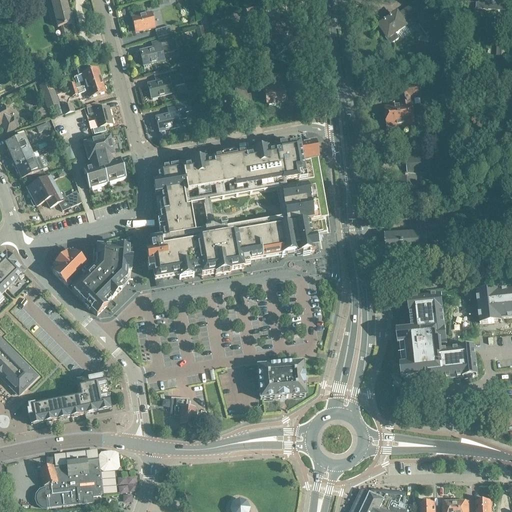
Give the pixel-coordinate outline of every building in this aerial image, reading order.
[(65,26),(70,25),(74,24),(71,14),(70,15),(65,0),(51,0),(52,3),(57,28),(65,26)] [(401,13),(407,22),(415,17),(420,24),(419,25),(426,35),(432,31),(433,32),(438,26),(423,5),(426,3),(423,0),(403,0),(408,7),(401,13)] [(476,0),(476,2),(498,4),(497,7),(508,8),(508,0),(476,0)] [(263,4),(242,9),(244,18),(250,17),(249,13),(264,9),(263,4)] [(151,13),(132,18),(136,34),(155,29),(151,13)] [(407,22),(401,13),(392,19),(388,13),(381,18),(385,23),(380,27),(384,32),(382,33),(390,45),(399,39),(396,35),(399,33),(398,32),(406,27),(404,24),(407,22)] [(272,32),(266,36),(280,54),(285,50),(290,55),(296,50),(292,44),(293,43),(289,38),(290,37),(285,30),(283,31),(279,26),(278,27),(273,21),(267,26),(272,32)] [(170,27),(155,31),(157,38),(172,35),(170,27)] [(202,27),(195,29),(198,40),(205,38),(202,27)] [(449,34),(435,33),(434,45),(448,46),(449,34)] [(139,53),(143,67),(164,62),(162,55),(176,51),(175,45),(174,39),(159,43),(160,48),(139,53)] [(496,46),(496,56),(504,56),(505,46),(496,46)] [(22,50),(11,55),(21,74),(37,66),(32,56),(26,59),(22,50)] [(86,86),(101,81),(97,69),(89,72),(87,66),(77,69),(79,76),(82,75),(85,82),(75,85),(74,83),(68,86),(70,92),(86,86)] [(147,86),(151,100),(172,95),(171,93),(175,92),(174,87),(184,85),(182,78),(193,76),(191,70),(167,76),(168,81),(147,86)] [(270,78),(262,79),(266,105),(268,105),(269,107),(276,106),(275,103),(286,102),(284,88),(272,90),(270,78)] [(86,86),(70,92),(72,97),(88,92),(90,98),(105,93),(101,81),(86,86)] [(60,83),(53,85),(57,95),(64,93),(60,83)] [(247,96),(245,84),(234,85),(238,112),(253,110),(250,95),(247,96)] [(386,109),(384,111),(384,114),(386,115),(388,126),(403,125),(403,127),(414,126),(411,103),(410,103),(410,96),(421,95),(420,84),(398,86),(400,106),(386,108),(386,109)] [(54,90),(41,94),(47,110),(56,106),(59,115),(63,114),(61,108),(60,105),(54,90)] [(78,104),(86,102),(84,95),(77,97),(78,104)] [(63,106),(65,115),(74,113),(72,104),(63,106)] [(3,105),(0,106),(0,125),(2,124),(7,133),(19,127),(15,120),(13,122),(3,105)] [(99,105),(86,108),(88,116),(94,114),(98,129),(113,125),(109,108),(101,110),(99,105)] [(155,119),(159,133),(180,128),(178,121),(186,119),(185,113),(191,111),(190,105),(175,109),(176,114),(155,119)] [(204,115),(205,121),(220,118),(219,111),(204,115)] [(38,133),(51,127),(48,122),(36,127),(38,133)] [(461,126),(450,127),(451,140),(444,140),(445,149),(463,148),(461,126)] [(11,156),(29,149),(23,136),(6,144),(8,151),(7,151),(9,157),(11,156)] [(84,171),(83,172),(89,191),(126,180),(120,160),(119,160),(120,161),(112,163),(110,157),(114,156),(110,138),(84,144),(88,163),(91,162),(92,169),(84,172),(84,171)] [(162,236),(163,239),(152,241),(150,242),(148,241),(145,250),(147,250),(147,252),(146,252),(149,265),(152,265),(154,281),(178,276),(179,279),(193,277),(193,274),(200,273),(201,278),(201,279),(203,279),(213,277),(214,277),(214,278),(216,278),(229,276),(231,275),(231,274),(232,274),(241,272),(243,272),(243,270),(242,265),(242,263),(282,256),(282,257),(284,257),(284,256),(297,254),(297,255),(297,254),(297,256),(303,255),(303,253),(309,252),(309,254),(312,253),(314,253),(314,250),(317,249),(316,240),(315,240),(314,236),(315,236),(320,235),(330,233),(327,218),(328,218),(317,159),(317,158),(314,142),(297,145),(297,146),(284,148),(284,149),(280,150),(280,149),(267,151),(266,151),(266,152),(260,153),(260,152),(259,152),(259,153),(253,154),(253,153),(252,153),(252,154),(236,157),(236,156),(221,159),(205,162),(204,162),(204,163),(198,164),(198,163),(197,163),(197,164),(191,165),(191,164),(190,164),(190,165),(170,168),(156,171),(158,183),(153,184),(155,196),(160,195),(163,214),(159,214),(160,222),(161,227),(162,236)] [(51,152),(60,148),(58,143),(49,148),(51,152)] [(29,149),(11,156),(14,162),(12,163),(15,169),(34,160),(29,149)] [(43,156),(34,160),(15,169),(17,174),(19,173),(22,180),(28,177),(39,172),(39,171),(42,170),(48,167),(43,156)] [(407,174),(415,175),(430,173),(429,156),(406,157),(407,174)] [(66,167),(56,172),(59,178),(69,174),(66,167)] [(415,175),(407,174),(403,174),(403,177),(397,177),(399,205),(416,204),(417,203),(415,175)] [(39,182),(26,189),(26,190),(27,189),(31,196),(37,193),(38,195),(46,191),(43,186),(52,181),(49,177),(39,182)] [(31,201),(30,202),(33,207),(34,207),(36,206),(37,207),(36,207),(36,208),(46,202),(50,209),(58,204),(62,212),(81,204),(76,192),(66,198),(62,192),(59,193),(52,181),(43,186),(46,191),(38,195),(37,193),(31,196),(33,200),(31,201)] [(429,202),(417,203),(416,204),(417,213),(429,212),(429,202)] [(442,231),(385,235),(386,254),(443,251),(442,231)] [(97,247),(96,261),(95,267),(86,276),(83,272),(87,268),(72,253),(69,256),(67,254),(53,268),(55,270),(52,273),(67,288),(68,288),(71,291),(71,292),(97,317),(107,306),(106,305),(111,300),(111,301),(121,290),(129,281),(130,273),(131,273),(132,258),(131,258),(132,250),(129,250),(117,249),(97,247)] [(0,297),(23,274),(14,265),(15,265),(7,257),(5,256),(3,258),(2,257),(0,259),(0,297)] [(485,294),(478,295),(481,325),(488,324),(494,323),(497,323),(500,323),(501,322),(501,319),(506,319),(511,318),(511,291),(498,293),(498,292),(491,293),(485,294)] [(399,335),(398,340),(400,345),(400,347),(407,346),(409,367),(402,368),(404,381),(420,379),(420,384),(434,382),(465,379),(478,377),(475,350),(462,352),(443,354),(442,345),(447,345),(445,332),(442,312),(443,312),(441,299),(410,302),(414,332),(399,334),(399,335)] [(99,327),(109,323),(107,318),(97,323),(99,327)] [(36,378),(17,358),(0,341),(0,377),(1,378),(1,379),(9,387),(10,387),(17,395),(18,396),(36,378)] [(303,365),(257,368),(260,401),(305,397),(303,365)] [(81,399),(35,408),(35,410),(28,411),(28,407),(33,406),(27,407),(31,426),(40,424),(44,423),(66,419),(71,418),(110,410),(103,378),(77,383),(81,399)] [(196,410),(188,410),(188,401),(189,401),(171,400),(170,418),(180,419),(179,426),(181,426),(182,427),(185,428),(186,426),(194,427),(194,417),(196,417),(196,410)] [(93,504),(93,503),(92,497),(100,496),(117,494),(115,473),(100,475),(100,474),(99,474),(98,471),(97,469),(95,467),(92,466),(87,467),(86,459),(66,461),(67,469),(54,470),(53,467),(40,470),(44,488),(44,489),(40,490),(37,492),(36,496),(34,501),(37,507),(41,510),(46,511),(46,510),(93,504)] [(412,511),(413,507),(406,506),(407,497),(386,495),(384,499),(371,494),(362,511),(412,511)] [(483,502),(483,503),(476,503),(476,511),(490,511),(490,503),(488,503),(488,501),(483,502)] [(233,505),(231,511),(247,511),(248,510),(245,504),(239,502),(233,505)] [(468,511),(468,504),(466,504),(466,502),(461,502),(461,504),(455,504),(455,511),(468,511)] [(422,505),(420,505),(420,511),(434,511),(434,505),(427,505),(427,503),(422,504),(422,505)] [(445,505),(443,505),(443,511),(455,511),(455,504),(450,504),(450,503),(444,503),(445,505)]
